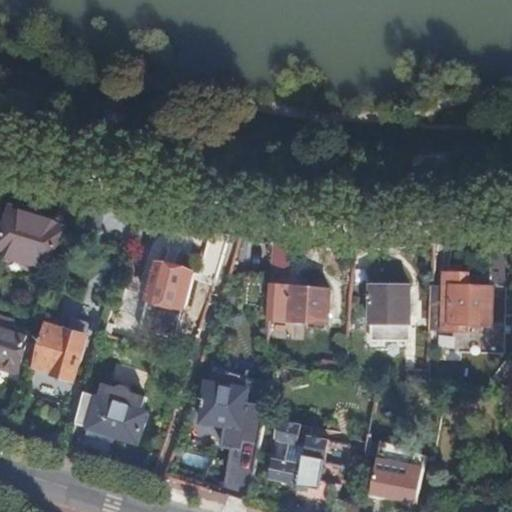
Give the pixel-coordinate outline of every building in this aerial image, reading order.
[(64,229),(11,213),(0,249),(0,256),(50,272),(64,229)] [(214,289),(231,239),(211,234),(196,283),(214,289)] [(296,249),(275,247),(269,322),(329,327),(333,294),(293,291),(296,249)] [(186,311),(194,276),(158,267),(145,318),(165,323),(169,307),(186,311)] [(444,283),(433,282),(431,331),(462,333),(462,327),(486,328),(488,291),(483,290),(483,278),(445,276),(444,283)] [(413,290),(373,290),(373,327),(374,327),(375,344),(412,344),(411,327),(413,327),(413,290)] [(48,327),(36,368),(55,374),(55,377),(74,383),(88,340),(48,327)] [(0,367),(20,374),(31,340),(0,329),(0,367)] [(406,373),(406,388),(429,391),(430,374),(406,373)] [(99,400),(143,413),(148,400),(132,395),(130,389),(123,387),(118,391),(104,386),(99,400)] [(250,394),(209,387),(202,426),(245,433),(250,394)] [(87,396),(77,427),(139,446),(149,415),(143,413),(99,400),(87,396)] [(338,507),(339,508),(351,448),(312,440),(313,432),(282,425),(270,484),(291,489),(292,484),(301,486),(300,490),(299,500),(338,507)] [(384,441),(370,438),(363,478),(377,481),(384,441)]
